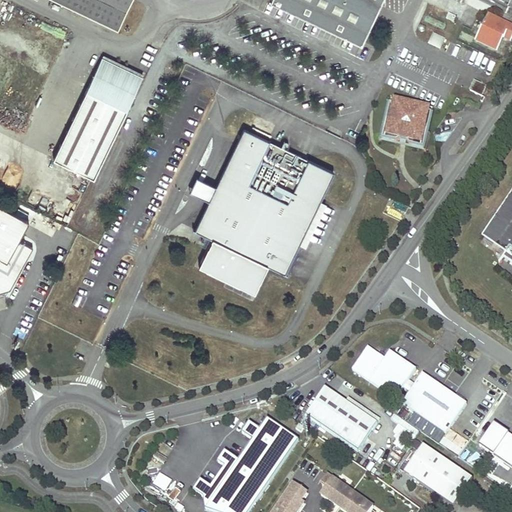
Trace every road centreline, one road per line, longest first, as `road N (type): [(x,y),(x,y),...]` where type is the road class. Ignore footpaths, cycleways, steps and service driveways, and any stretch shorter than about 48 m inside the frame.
road 1 (unclassified): [(391,269),(340,336),(301,369),(229,397),(112,425)]
road 2 (unclassified): [(511,99),(391,269)]
road 3 (unclassified): [(511,361),(391,269)]
